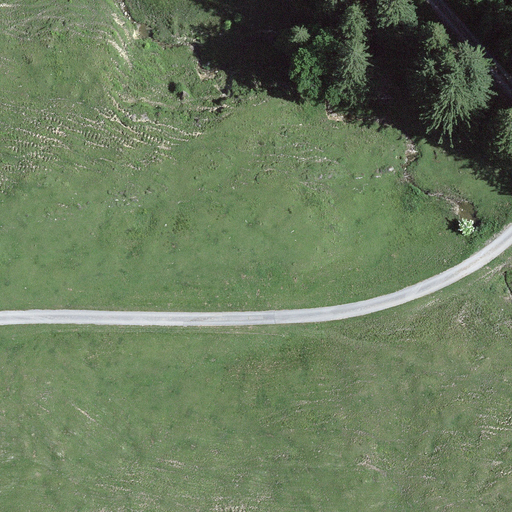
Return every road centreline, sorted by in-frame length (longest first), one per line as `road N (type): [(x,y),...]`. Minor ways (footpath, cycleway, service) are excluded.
road 1 (track): [(511,237),(450,280),(280,325),(0,329)]
road 2 (track): [(432,0),(511,92)]
